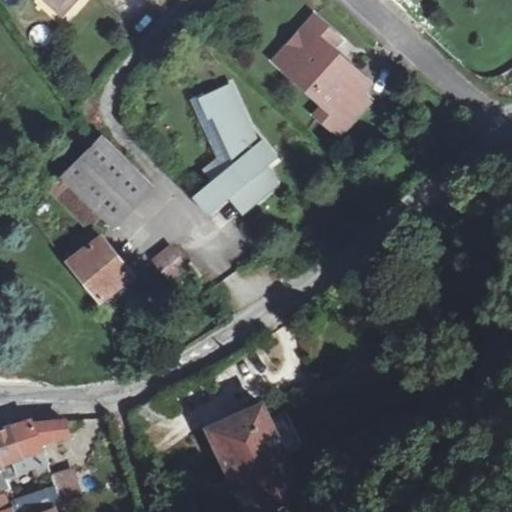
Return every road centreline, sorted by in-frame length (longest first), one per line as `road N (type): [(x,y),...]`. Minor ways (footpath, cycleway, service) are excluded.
road 1 (secondary): [(510,132),(356,252),(174,372),(114,395),(0,406)]
road 2 (residential): [(510,132),(359,0)]
